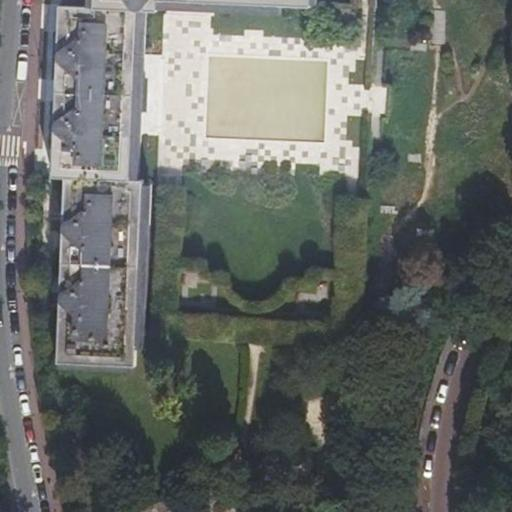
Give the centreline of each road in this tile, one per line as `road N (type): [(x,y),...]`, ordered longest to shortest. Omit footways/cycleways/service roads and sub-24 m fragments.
road 1 (residential): [(511,265),(452,431),(443,511)]
road 2 (secondary): [(0,205),(18,0)]
road 3 (secondary): [(22,511),(0,370)]
